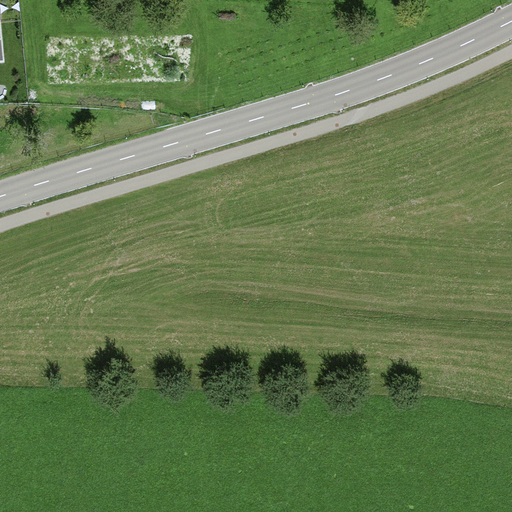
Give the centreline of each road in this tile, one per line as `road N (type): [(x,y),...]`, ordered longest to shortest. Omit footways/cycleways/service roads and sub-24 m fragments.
road 1 (tertiary): [(0,198),(327,98),(511,21)]
road 2 (unknown): [(0,92),(290,109)]
